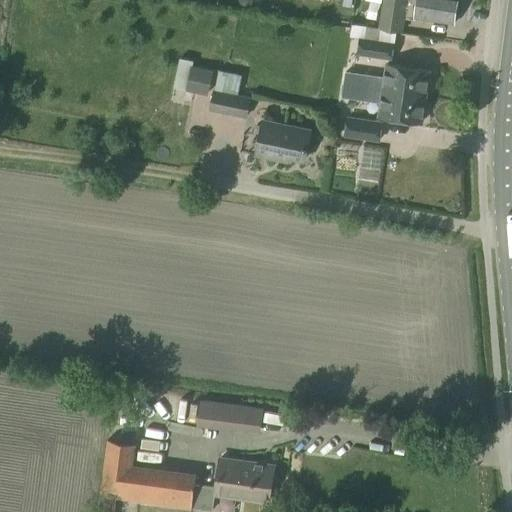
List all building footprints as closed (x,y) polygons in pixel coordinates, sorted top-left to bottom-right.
[(382,0),(377,30),(398,33),(400,34),(402,17),(453,25),(456,0),(382,0)] [(353,27),(351,40),(360,41),(396,46),(398,33),(377,30),(353,27)] [(360,41),(358,58),(394,63),(396,46),(360,41)] [(366,76),(364,88),(424,98),(428,72),(385,65),(383,79),(366,76)] [(186,90),(207,94),(211,71),(191,67),(186,90)] [(364,88),(362,101),(379,103),(377,117),(421,123),(424,98),(364,88)] [(249,98),(214,91),(210,110),(245,118),(249,98)] [(349,118),(346,138),(382,142),(385,122),(349,118)] [(262,122),(255,156),(275,160),(276,156),(302,161),(309,131),(262,122)] [(231,407),(228,432),(261,436),(263,411),(231,407)] [(179,431),(180,419),(146,415),(145,426),(179,431)] [(208,436),(210,425),(183,420),(181,431),(208,436)] [(107,440),(97,511),(114,511),(116,499),(190,509),(193,486),(195,474),(131,465),(134,444),(107,440)] [(214,488),(213,495),(267,503),(272,466),(218,458),(214,488)]
